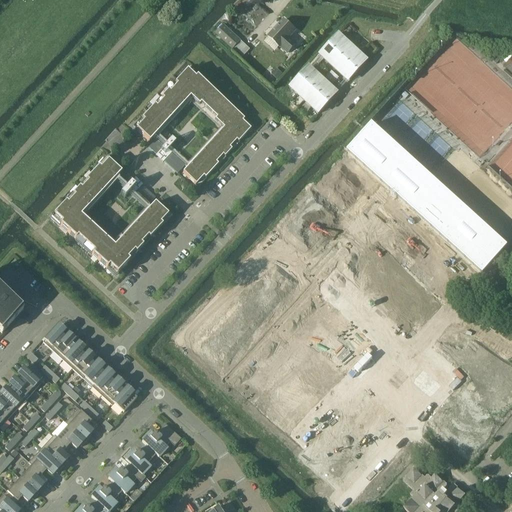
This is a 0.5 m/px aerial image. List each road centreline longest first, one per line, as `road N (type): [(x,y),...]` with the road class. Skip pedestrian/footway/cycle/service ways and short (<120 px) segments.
road 1 (residential): [(153,315),(129,293),(276,134),(299,156)]
road 2 (residential): [(306,269),(410,158),(496,237)]
road 3 (residential): [(153,315),(299,156)]
road 4 (residential): [(320,281),(441,394),(407,431)]
road 5 (residential): [(299,156),(421,21)]
road 6 (residential): [(181,342),(275,240),(306,269)]
road 7 (residential): [(51,511),(160,392)]
road 8 (residential): [(236,371),(320,281)]
